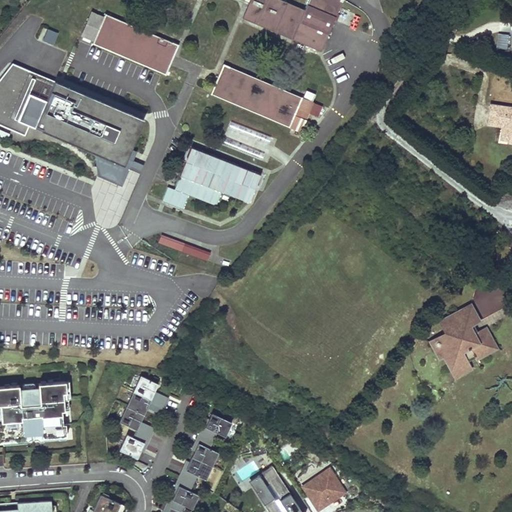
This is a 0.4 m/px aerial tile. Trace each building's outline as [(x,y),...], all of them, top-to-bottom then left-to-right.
[(306,0),(303,10),(278,0),(247,0),(240,19),(319,52),(340,1),(337,0),(306,0)] [(101,19),(88,14),(79,36),(92,41),(91,44),(164,75),(171,60),(177,45),(103,13),(101,19)] [(54,43),(59,31),(48,26),(43,39),(54,43)] [(498,32),(495,48),(506,50),(509,34),(498,32)] [(307,63),(310,70),(325,63),(322,57),(307,63)] [(141,118),(11,63),(0,77),(0,125),(23,135),(27,126),(34,128),(34,127),(40,129),(39,130),(92,153),(121,165),(129,148),(141,118)] [(302,97),(221,63),(208,94),(300,134),(306,120),(312,104),(300,100),(302,97)] [(317,83),(315,98),(331,100),(333,85),(317,83)] [(511,115),(486,112),(483,130),(500,132),(500,135),(498,135),(496,144),(501,145),(511,146),(511,115)] [(269,141),(271,136),(231,121),(224,141),(235,145),(237,140),(252,146),(256,136),(269,141)] [(251,202),(262,171),(201,147),(186,188),(218,202),(222,190),(251,202)] [(135,150),(129,148),(121,165),(92,153),(94,176),(119,186),(127,168),(134,171),(137,162),(131,160),(135,150)] [(207,260),(211,251),(161,234),(157,243),(207,260)] [(501,300),(482,285),(467,304),(487,319),(501,300)] [(474,327),(464,311),(454,317),(463,333),(474,327)] [(455,337),(463,333),(454,317),(433,328),(440,339),(424,348),(433,364),(437,362),(441,360),(443,364),(447,362),(452,372),(461,367),(468,363),(469,365),(490,354),(479,334),(467,340),(459,345),(455,337)] [(467,340),(463,333),(455,337),(459,345),(467,340)] [(452,372),(447,362),(443,364),(441,360),(437,362),(448,383),(465,374),(461,367),(452,372)] [(157,383),(140,375),(133,391),(150,399),(154,390),(157,383)] [(38,387),(18,389),(18,385),(0,386),(0,404),(5,404),(6,412),(0,412),(0,414),(1,423),(0,423),(0,440),(18,439),(23,439),(22,435),(42,433),(42,437),(65,436),(66,436),(66,431),(62,431),(61,417),(64,417),(63,406),(63,399),(66,399),(64,381),(38,384),(38,387)] [(164,406),(168,397),(154,390),(150,399),(164,406)] [(150,399),(133,391),(125,405),(143,414),(146,407),(150,399)] [(146,407),(160,413),(164,406),(150,399),(146,407)] [(125,405),(118,421),(135,429),(139,420),(143,414),(125,405)] [(224,437),(230,423),(210,413),(208,419),(204,427),(215,433),(224,437)] [(208,419),(204,417),(197,433),(211,440),(215,433),(204,427),(208,419)] [(149,436),(153,427),(139,420),(135,429),(149,436)] [(138,450),(142,451),(149,436),(135,429),(132,436),(142,441),(138,450)] [(18,439),(18,443),(26,443),(29,440),(37,439),(39,442),(65,439),(65,436),(42,437),(42,433),(22,435),(23,439),(18,439)] [(125,433),(117,449),(135,457),(138,450),(142,441),(132,436),(125,433)] [(197,433),(189,449),(192,451),(196,443),(208,448),(211,440),(197,433)] [(208,448),(196,443),(192,451),(190,456),(209,466),(216,452),(208,448)] [(261,449),(248,453),(250,459),(263,454),(261,449)] [(194,475),(203,479),(209,466),(190,456),(187,461),(183,470),(194,475)] [(187,461),(184,460),(176,476),(191,483),(194,475),(183,470),(187,461)] [(266,511),(265,511),(292,511),(297,505),(270,467),(259,474),(264,481),(262,483),(261,482),(251,489),(266,511)] [(340,488),(327,469),(302,488),(315,506),(340,488)] [(259,474),(247,483),(251,489),(261,482),(262,483),(264,481),(259,474)] [(176,476),(169,492),(172,493),(176,485),(187,490),(191,483),(176,476)] [(172,493),(169,499),(180,504),(189,508),(196,495),(187,490),(176,485),(172,493)] [(342,491),(340,488),(315,506),(317,509),(321,506),(342,491)] [(120,511),(124,504),(101,493),(92,511),(120,511)] [(169,499),(166,497),(162,506),(158,511),(168,511),(170,509),(177,511),(180,504),(169,499)] [(0,511),(51,511),(51,505),(50,500),(16,503),(17,508),(10,509),(9,503),(4,503),(4,505),(0,505),(0,511)]
